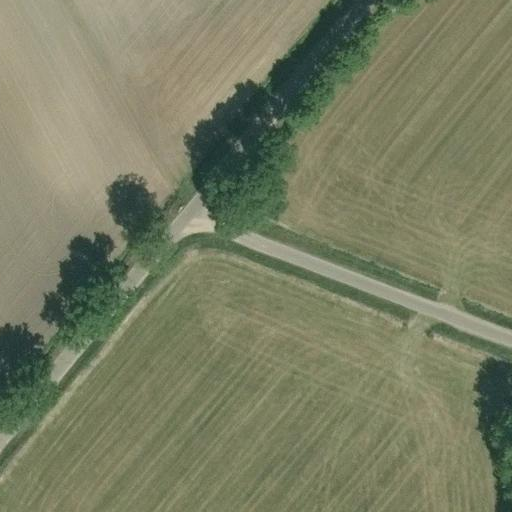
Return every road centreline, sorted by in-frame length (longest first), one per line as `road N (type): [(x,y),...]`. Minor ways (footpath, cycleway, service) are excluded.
road 1 (unclassified): [(511,339),(249,239),(197,206)]
road 2 (unclassified): [(0,441),(197,206)]
road 3 (unclassified): [(197,206),(366,0)]
